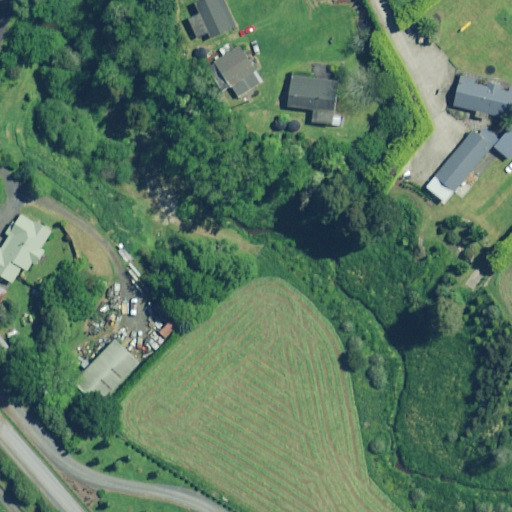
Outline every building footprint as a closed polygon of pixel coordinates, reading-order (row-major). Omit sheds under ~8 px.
[(235,29),(222,0),(207,0),(196,5),(201,17),(190,21),(197,38),(208,34),(210,39),(235,29)] [(262,83),(238,48),(216,63),(240,98),(262,83)] [(472,79),(460,76),(453,106),(511,119),(511,92),(471,83),(472,79)] [(337,82),(291,77),(287,107),(314,110),(312,123),(340,126),(341,117),(333,116),(337,82)] [(511,155),(511,127),(494,148),(509,160),(511,155)] [(491,147),(473,132),(428,188),(446,203),(491,147)] [(52,231),(22,215),(2,251),(0,249),(0,281),(2,277),(13,283),(22,267),(28,271),(33,263),(37,265),(45,251),(42,250),(52,231)] [(183,329),(163,303),(154,310),(166,326),(153,336),(161,346),(183,329)] [(12,351),(0,337),(0,349),(6,356),(12,351)] [(138,363),(115,341),(75,385),(98,406),(138,363)]
